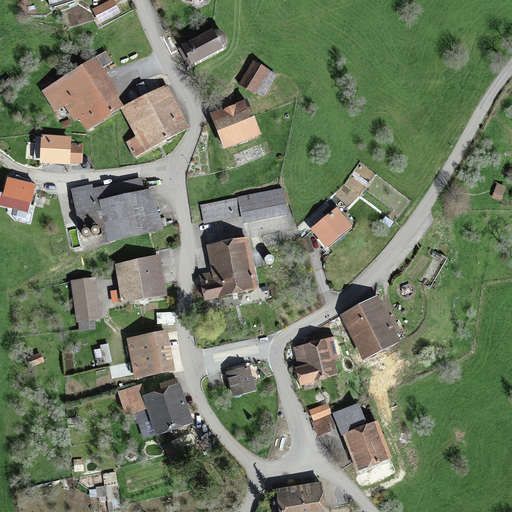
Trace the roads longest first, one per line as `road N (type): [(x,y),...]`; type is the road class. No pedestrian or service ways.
road 1 (unclassified): [(142,0),(195,112),(178,168),(191,364)]
road 2 (unclassified): [(511,66),(378,269),(277,349)]
road 3 (residential): [(191,364),(212,419),(262,479)]
